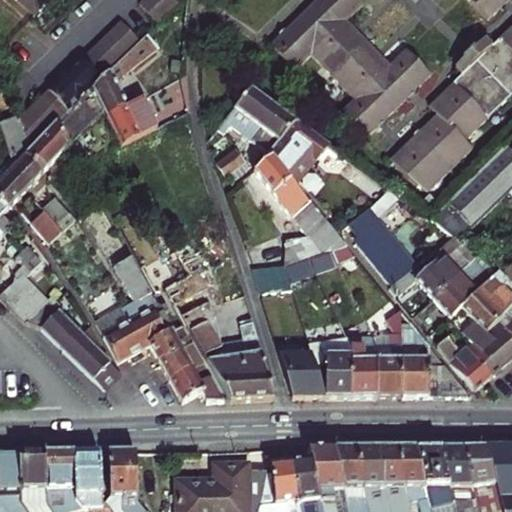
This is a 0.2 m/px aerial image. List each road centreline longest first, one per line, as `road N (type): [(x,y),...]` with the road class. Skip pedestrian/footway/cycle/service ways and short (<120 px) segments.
road 1 (secondary): [(171,429),(511,424)]
road 2 (residential): [(22,218),(96,317),(116,361),(166,410),(171,429)]
road 3 (secondary): [(0,435),(171,429)]
